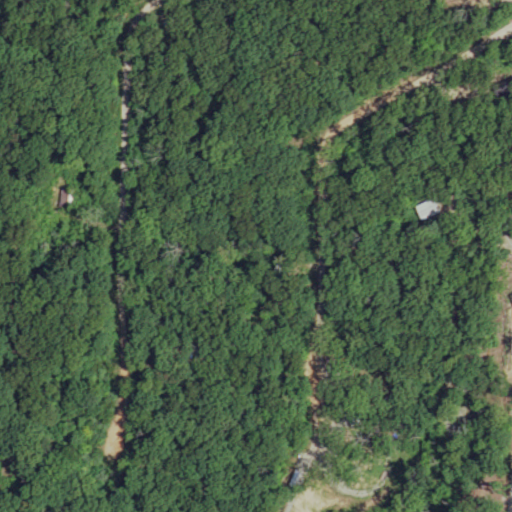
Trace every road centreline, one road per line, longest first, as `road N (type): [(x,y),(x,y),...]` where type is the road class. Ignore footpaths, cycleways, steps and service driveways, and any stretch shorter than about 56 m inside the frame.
road 1 (residential): [(314,463),(324,134),(511,26)]
road 2 (residential): [(116,327),(127,35),(157,0)]
